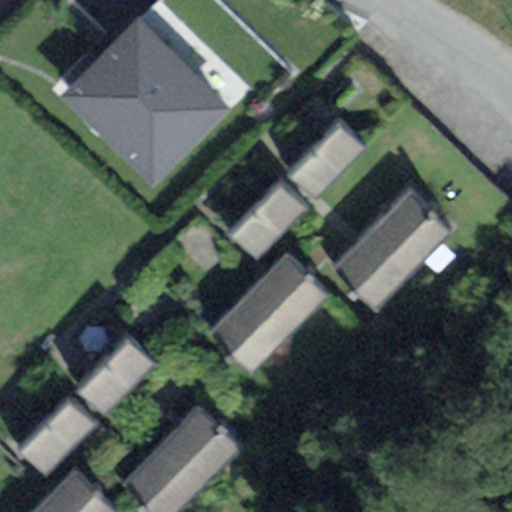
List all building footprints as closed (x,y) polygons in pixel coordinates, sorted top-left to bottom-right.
[(206,66),(149,9),(61,96),(152,188),(231,110),(196,75),(206,66)] [(276,162),(314,200),(364,152),(326,113),(276,162)] [(257,258),(305,211),(265,171),(217,218),(257,258)] [(408,188),(330,272),(375,314),(454,231),(408,188)] [(286,253),(206,334),(250,376),(329,296),(286,253)] [(65,377),(103,415),(152,366),(114,328),(65,377)] [(46,473),(94,426),(54,385),(6,433),(46,473)] [(195,408),(121,485),(149,511),(174,511),(237,448),(195,408)] [(113,511),(69,471),(30,511),(113,511)]
